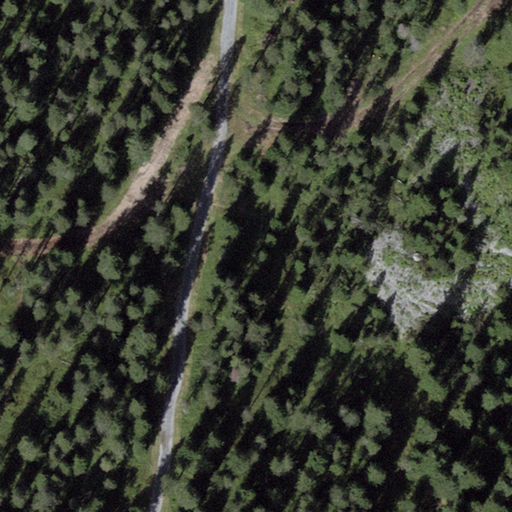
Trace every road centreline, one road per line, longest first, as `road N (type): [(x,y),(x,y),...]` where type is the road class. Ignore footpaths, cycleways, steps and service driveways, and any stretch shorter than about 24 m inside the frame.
road 1 (track): [(151,511),(178,331),(210,201),(225,0)]
road 2 (track): [(0,247),(45,249),(123,213),(179,114),(224,63)]
